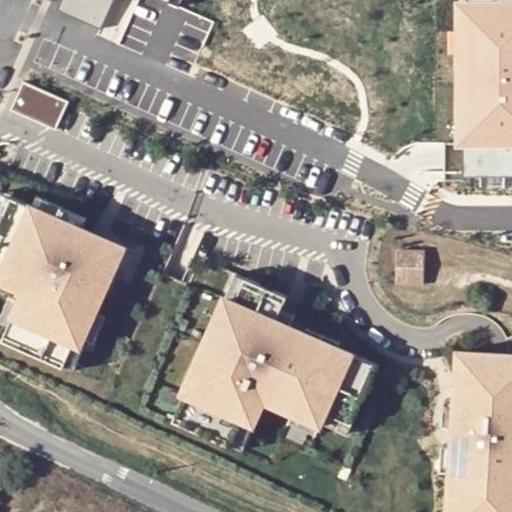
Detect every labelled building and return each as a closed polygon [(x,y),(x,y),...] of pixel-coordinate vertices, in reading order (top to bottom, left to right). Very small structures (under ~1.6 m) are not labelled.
[(59,0),(56,7),(79,16),(86,0),(59,0)] [(86,0),(79,16),(100,26),(111,0),(86,0)] [(456,0),(457,52),(463,52),(467,52),(467,0),(456,0)] [(463,143),(463,174),(481,174),(511,174),(511,0),(467,0),(467,52),(463,52),(463,110),(467,110),(468,143),(463,143)] [(67,101),(21,80),(10,110),(54,131),(67,101)] [(457,110),(457,143),(463,143),(468,143),(467,110),(463,110),(457,110)] [(511,174),(481,174),(481,184),(511,184),(511,174)] [(38,199),(34,208),(84,231),(88,222),(38,199)] [(0,251),(0,281),(34,208),(22,203),(0,251)] [(84,231),(34,208),(0,281),(0,283),(25,295),(21,303),(14,317),(82,348),(85,341),(96,316),(115,275),(126,250),(84,231)] [(133,253),(126,250),(115,275),(122,278),(133,253)] [(397,250),(395,282),(443,285),(445,253),(397,250)] [(238,277),(227,301),(293,331),(297,321),(281,314),(285,307),(246,289),(249,283),(238,277)] [(71,371),(82,348),(14,317),(21,303),(12,299),(1,321),(11,325),(7,333),(63,359),(60,365),(71,371)] [(293,331),(227,301),(183,397),(255,430),(266,405),(295,418),(322,430),(323,427),(355,359),(293,331)] [(103,319),(96,316),(85,341),(92,344),(103,319)] [(511,511),(511,357),(459,354),(456,403),(451,474),(448,511),(511,511)] [(370,366),(355,359),(323,427),(346,437),(350,428),(343,425),(370,366)] [(255,430),(183,397),(174,417),(233,444),(232,447),(244,453),(255,430)] [(451,474),(456,403),(446,402),(441,473),(451,474)] [(319,437),(322,430),(295,418),(291,425),(319,437)]
